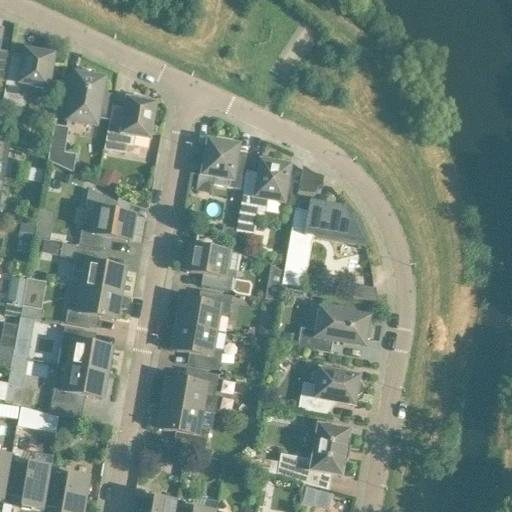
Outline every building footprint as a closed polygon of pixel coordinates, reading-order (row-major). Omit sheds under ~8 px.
[(0,82),(6,84),(10,61),(0,58),(0,39),(1,33),(0,32),(0,82)] [(11,58),(10,61),(6,84),(3,103),(19,106),(23,103),(26,87),(48,91),(54,57),(25,52),(23,62),(12,60),(12,59),(11,58)] [(75,75),(67,123),(83,126),(96,128),(97,123),(97,120),(109,122),(112,107),(114,96),(102,94),(104,80),(93,79),(94,73),(79,70),(78,76),(75,75)] [(112,107),(109,122),(104,152),(126,156),(128,147),(133,148),(135,139),(150,141),(156,105),(150,104),(150,102),(134,95),(133,101),(127,100),(126,105),(125,110),(112,107)] [(47,162),(73,174),(76,156),(64,154),(69,129),(54,126),(47,162)] [(213,187),(243,192),(244,185),(246,176),(248,164),(236,162),(239,147),(228,145),(228,142),(214,140),(214,141),(215,141),(214,143),(208,142),(202,177),(214,179),(213,187)] [(236,231),(236,234),(253,237),(257,212),(266,213),(268,202),(284,205),(290,168),(262,163),(262,161),(261,160),(258,175),(258,178),(246,176),(244,185),(243,192),(240,209),(236,231)] [(28,169),(25,182),(41,185),(44,172),(28,169)] [(104,176),(100,185),(115,192),(119,183),(104,176)] [(92,227),(82,225),(79,246),(103,250),(105,239),(130,243),(135,217),(127,216),(115,214),(117,204),(89,191),(85,208),(95,210),(92,227)] [(319,204),(317,214),(308,213),(295,210),(291,229),(305,231),(303,238),(314,240),(364,248),(361,241),(358,234),(354,227),(350,221),(346,214),(341,208),(319,204)] [(21,226),(18,240),(33,242),(35,229),(21,226)] [(37,230),(36,240),(50,242),(52,233),(37,230)] [(60,258),(76,261),(74,272),(84,274),(81,289),(121,296),(125,271),(108,268),(100,266),(102,255),(78,251),(74,247),(63,245),(60,258)] [(185,274),(210,278),(208,289),(233,294),(236,273),(226,271),(229,254),(190,247),(185,274)] [(273,258),(272,265),(284,267),(286,256),(279,255),(273,258)] [(121,296),(81,289),(78,306),(69,304),(65,325),(89,329),(91,318),(116,322),(121,296)] [(374,292),(354,289),(352,299),(374,302),(374,296),(374,292)] [(180,301),(176,327),(215,333),(218,317),(228,319),(232,298),(207,294),(205,305),(180,301)] [(10,299),(9,307),(22,309),(22,308),(24,297),(15,296),(10,299)] [(371,329),(367,325),(368,320),(354,317),(355,311),(322,306),(317,333),(300,330),(297,350),(330,356),(332,342),(363,347),(364,342),(369,340),(371,329)] [(6,307),(4,317),(20,319),(21,310),(6,307)] [(34,322),(41,323),(43,312),(22,308),(22,309),(21,310),(20,319),(34,322)] [(20,319),(18,331),(32,334),(34,322),(20,319)] [(215,333),(176,327),(172,352),(196,357),(194,368),(219,372),(222,352),(213,350),(215,333)] [(259,332),(258,340),(271,342),(273,329),(265,328),(259,332)] [(61,350),(58,367),(107,375),(111,350),(86,345),(88,334),(64,329),(61,350)] [(286,338),(284,348),(294,350),(296,340),(286,338)] [(55,383),(51,404),(76,408),(78,396),(85,398),(103,401),(107,375),(58,367),(55,383)] [(302,389),(298,411),(324,416),(326,403),(355,408),(355,407),(354,406),(355,398),(359,397),(362,394),(362,390),(361,386),(358,383),(359,378),(334,374),(335,370),(321,368),(320,372),(319,371),(316,387),(312,386),(311,391),(302,389)] [(167,380),(162,405),(215,415),(217,400),(215,397),(218,377),(194,373),(192,384),(167,380)] [(257,373),(256,380),(263,382),(264,375),(257,373)] [(0,384),(0,401),(5,403),(8,386),(0,384)] [(5,403),(30,410),(34,390),(8,386),(5,403)] [(215,415),(162,405),(158,431),(183,435),(181,447),(205,451),(209,431),(199,429),(202,413),(215,415)] [(20,411),(18,423),(40,427),(42,415),(20,411)] [(62,421),(60,435),(70,437),(75,433),(77,424),(62,421)] [(350,450),(346,449),(349,432),(318,427),(312,461),(280,456),(276,478),(307,487),(308,485),(304,484),(306,473),(341,479),(344,462),(348,462),(350,450)] [(149,447),(148,458),(159,460),(161,449),(149,447)] [(0,457),(0,501),(3,502),(4,502),(5,496),(11,463),(11,459),(0,457)] [(11,463),(5,496),(6,497),(23,500),(21,509),(36,511),(43,511),(44,507),(50,474),(51,470),(32,467),(11,463)] [(50,474),(44,507),(45,508),(62,510),(62,511),(84,511),(90,481),(50,474)] [(307,489),(302,505),(313,508),(317,491),(307,489)] [(174,511),(176,504),(135,497),(132,511),(174,511)]
